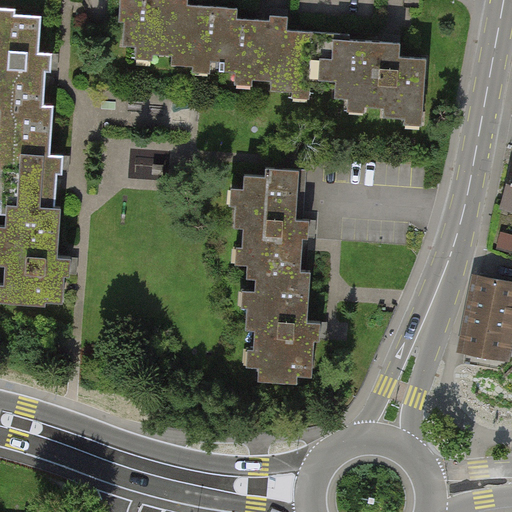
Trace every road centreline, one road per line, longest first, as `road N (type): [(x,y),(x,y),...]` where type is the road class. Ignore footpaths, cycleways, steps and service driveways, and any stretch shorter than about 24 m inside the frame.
road 1 (primary): [(324,460),(219,464),(27,408),(0,408)]
road 2 (tertiary): [(478,138),(423,329)]
road 3 (primary): [(123,477),(280,511)]
road 4 (tertiary): [(503,0),(478,138)]
road 5 (primary): [(0,431),(123,477)]
road 6 (tertiary): [(423,329),(354,440)]
road 7 (tertiary): [(407,448),(423,329)]
